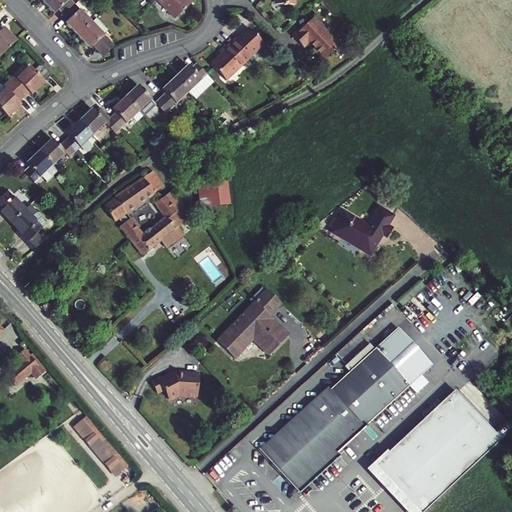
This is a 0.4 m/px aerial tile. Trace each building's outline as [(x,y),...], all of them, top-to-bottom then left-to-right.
[(68,0),(67,0),(42,0),(41,1),(54,14),(58,10),(63,15),(74,4),(70,0),(68,0)] [(191,3),(187,0),(157,0),(175,18),(191,3)] [(91,22),(74,4),(63,15),(68,20),(65,23),(77,36),(91,22)] [(107,30),(96,18),(91,22),(77,36),(89,49),(93,45),(103,56),(114,46),(103,35),(107,30)] [(312,50),(323,61),(340,45),(331,35),(330,36),(322,28),(322,25),(315,18),(314,19),(313,18),(292,37),(302,48),(308,42),(311,46),(312,45),(315,48),(312,50)] [(16,41),(3,28),(0,30),(0,55),(1,56),(16,41)] [(263,44),(248,28),(237,39),(236,37),(228,45),(244,62),(263,44)] [(244,62),(228,45),(220,52),(221,54),(210,64),(225,80),(244,62)] [(205,74),(195,63),(190,68),(186,65),(174,77),(187,91),(205,74)] [(51,75),(41,64),(34,71),(29,66),(16,79),(14,76),(8,81),(23,97),(28,92),(30,95),(51,75)] [(210,81),(205,74),(187,91),(193,98),(210,81)] [(187,91),(174,77),(161,89),(164,93),(159,98),(170,108),(187,91)] [(23,97),(8,81),(2,87),(5,89),(0,94),(0,93),(0,109),(7,117),(20,104),(18,102),(23,97)] [(154,103),(137,85),(124,97),(142,116),(155,104),(164,114),(170,108),(159,98),(154,103)] [(142,116),(124,97),(111,109),(115,113),(110,117),(120,128),(132,117),(136,122),(142,116)] [(110,117),(100,107),(95,112),(91,109),(78,121),(92,135),(104,123),(114,134),(120,128),(110,117)] [(92,135),(78,121),(65,133),(69,137),(64,142),(74,152),(92,135)] [(74,152),(64,142),(59,147),(51,139),(38,151),(52,165),(65,153),(69,157),(74,152)] [(52,165),(38,151),(26,164),(29,167),(24,172),(34,183),(52,165)] [(153,170),(143,178),(154,193),(164,185),(153,170)] [(143,178),(142,177),(114,196),(115,197),(103,205),(115,222),(119,219),(127,213),(127,214),(156,194),(154,193),(143,178)] [(226,178),(196,182),(199,207),(229,204),(226,178)] [(154,203),(164,217),(143,234),(131,218),(128,220),(123,224),(119,227),(142,256),(151,248),(152,249),(161,241),(166,248),(185,235),(178,226),(186,220),(180,210),(185,206),(173,190),(154,203)] [(24,209),(7,191),(0,196),(0,214),(1,213),(10,223),(24,209)] [(47,224),(36,213),(36,212),(29,205),(24,209),(10,223),(19,233),(18,234),(33,250),(44,241),(37,233),(47,224)] [(359,250),(370,256),(382,236),(387,238),(393,227),(389,225),(395,215),(378,205),(367,224),(343,209),(337,219),(332,228),(329,232),(341,239),(344,233),(363,245),(359,250)] [(119,219),(123,224),(128,220),(125,215),(119,219)] [(328,226),(332,228),(337,219),(333,217),(328,226)] [(344,233),(341,239),(359,250),(363,245),(344,233)] [(185,280),(175,288),(182,297),(193,290),(185,280)] [(251,302),(264,289),(261,287),(249,300),(251,302)] [(251,302),(214,340),(235,359),(252,341),(267,356),(289,334),(270,316),(282,303),(265,288),(264,289),(251,302)] [(432,365),(398,327),(374,349),(349,371),(329,389),(327,386),(259,449),(298,492),(339,455),(336,452),(408,386),(421,375),(432,365)] [(344,366),(349,371),(374,349),(369,343),(344,366)] [(22,363),(6,376),(15,387),(31,373),(36,379),(46,371),(32,354),(29,356),(24,350),(16,356),(22,363)] [(163,391),(169,402),(179,397),(197,398),(199,372),(174,371),(160,377),(160,376),(150,381),(157,394),(163,391)] [(421,375),(408,386),(415,393),(427,382),(421,375)] [(413,511),(421,511),(501,441),(456,390),(389,450),(374,464),(416,510),(413,511)] [(86,416),(75,426),(86,439),(97,430),(86,416)] [(97,430),(86,439),(90,444),(101,435),(97,430)] [(101,435),(90,444),(106,463),(117,453),(101,435)] [(366,467),(406,511),(413,511),(416,510),(374,464),(389,450),(387,448),(366,467)] [(117,453),(106,463),(111,469),(122,459),(117,453)] [(122,459),(111,469),(117,476),(128,466),(122,459)]
